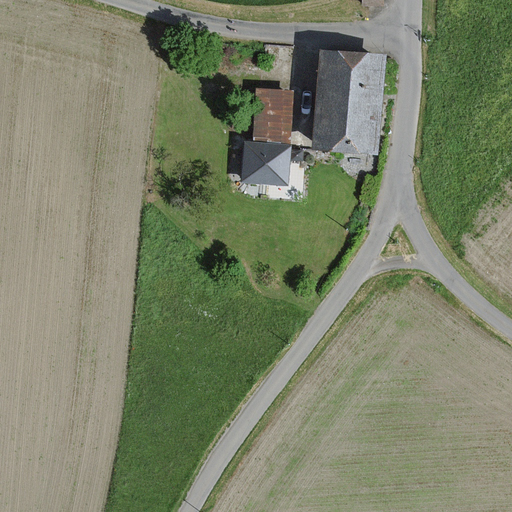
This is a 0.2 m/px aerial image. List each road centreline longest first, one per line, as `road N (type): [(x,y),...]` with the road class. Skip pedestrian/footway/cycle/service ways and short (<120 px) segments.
road 1 (unclassified): [(189,511),(231,441),(364,269)]
road 2 (unclassified): [(409,33),(237,30),(121,0)]
road 3 (unclassified): [(396,190),(409,33)]
